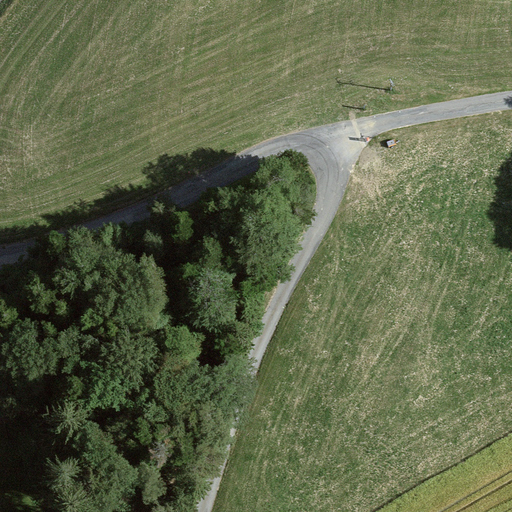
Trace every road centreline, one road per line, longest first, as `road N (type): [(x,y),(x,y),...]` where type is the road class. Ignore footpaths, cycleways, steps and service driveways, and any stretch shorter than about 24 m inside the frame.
road 1 (unclassified): [(349,133),(329,199),(258,346),(201,511)]
road 2 (unclassified): [(0,253),(144,210),(277,149),(349,133)]
road 3 (unclassified): [(349,133),(511,101)]
